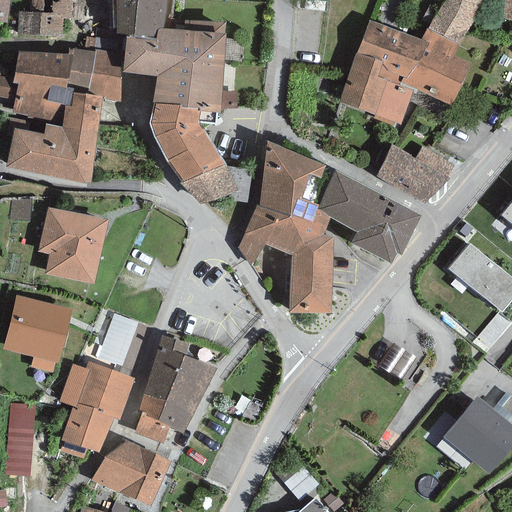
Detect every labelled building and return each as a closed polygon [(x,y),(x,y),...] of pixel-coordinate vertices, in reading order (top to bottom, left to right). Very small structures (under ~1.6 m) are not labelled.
[(0,0),(0,23),(6,24),(9,0),(0,0)] [(17,13),(17,36),(61,36),(61,19),(71,19),(70,0),(30,0),(31,13),(17,13)] [(110,0),(110,29),(116,30),(116,35),(126,36),(156,40),(158,28),(163,29),(166,0),(110,0)] [(427,29),(459,46),(478,12),(480,0),(445,0),(445,1),(427,29)] [(511,0),(503,0),(502,19),(511,21),(511,0)] [(376,77),(399,85),(402,78),(405,80),(428,44),(420,40),(368,19),(356,54),(382,62),(376,77)] [(158,28),(156,40),(160,41),(157,77),(152,102),(180,104),(179,107),(198,108),(197,111),(216,113),(219,113),(226,34),(223,34),(225,22),(185,20),(185,31),(163,29),(158,28)] [(110,29),(96,27),(94,39),(93,50),(124,53),(126,36),(116,35),(116,30),(110,29)] [(427,29),(420,40),(428,44),(405,80),(402,78),(399,85),(412,90),(450,107),(470,64),(453,56),(459,46),(427,29)] [(156,40),(126,36),(124,53),(123,73),(157,77),(160,41),(156,40)] [(68,48),(67,55),(72,55),(66,87),(75,89),(73,93),(86,95),(95,52),(93,52),(93,50),(94,39),(85,37),(84,51),(68,48)] [(124,53),(93,50),(93,52),(95,52),(86,95),(101,98),(101,100),(120,102),(123,73),(124,53)] [(67,55),(18,52),(15,69),(0,65),(0,96),(15,100),(11,112),(46,119),(45,125),(61,127),(64,106),(71,107),(73,93),(75,89),(66,87),(72,55),(67,55)] [(400,124),(412,90),(399,85),(376,77),(382,62),(356,54),(339,101),(400,124)] [(4,167),(89,183),(101,100),(101,98),(86,95),(73,93),(71,107),(64,106),(61,127),(45,125),(43,134),(14,128),(4,167)] [(180,104),(152,102),(149,124),(153,138),(181,182),(226,163),(198,123),(215,125),(216,113),(197,111),(198,108),(179,107),(180,104)] [(325,166),(266,140),(259,205),(325,229),(331,217),(316,210),(318,205),(301,198),(310,174),(320,178),(325,166)] [(415,159),(391,145),(375,177),(424,203),(449,179),(447,177),(454,166),(422,146),(415,159)] [(227,166),(226,163),(181,182),(179,184),(200,206),(229,195),(229,200),(247,203),(250,170),(227,166)] [(318,205),(316,210),(331,217),(357,231),(350,243),(390,264),(396,253),(400,256),(421,216),(335,172),(318,205)] [(511,201),(500,215),(511,225),(511,201)] [(325,229),(259,205),(256,205),(237,248),(250,267),(264,245),(291,255),(322,236),(325,229)] [(94,285),(108,220),(48,207),(38,252),(49,255),(44,274),(94,285)] [(330,313),(333,238),(322,236),(291,255),(288,313),(330,313)] [(511,299),(511,278),(470,243),(448,269),(501,313),(511,299)] [(57,364),(71,310),(16,296),(2,349),(33,357),(30,367),(52,373),(54,364),(57,364)] [(169,428),(182,434),(217,368),(184,355),(189,344),(161,336),(138,410),(142,411),(133,434),(163,444),(169,428)] [(392,343),(377,366),(399,380),(413,358),(392,343)] [(134,378),(87,362),(85,369),(72,364),(59,401),(73,406),(113,419),(119,421),(134,378)] [(511,398),(505,393),(496,403),(511,415),(511,398)] [(488,475),(511,446),(511,426),(491,409),(476,397),(442,438),(488,475)] [(511,415),(496,403),(491,409),(511,426),(511,415)] [(99,454),(113,419),(73,406),(60,440),(64,442),(60,452),(82,459),(86,449),(99,454)] [(150,507),(170,462),(124,441),(103,458),(91,481),(150,507)] [(293,456),(274,472),(298,502),(318,485),(293,456)] [(332,491),(322,500),(332,511),(333,511),(343,503),(332,491)] [(326,511),(314,498),(299,511),(298,511),(326,511)]
